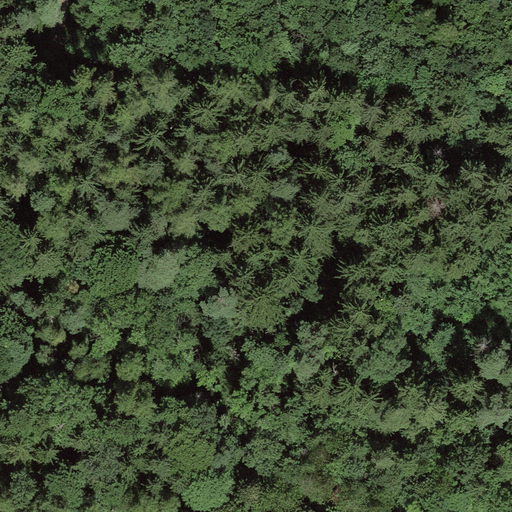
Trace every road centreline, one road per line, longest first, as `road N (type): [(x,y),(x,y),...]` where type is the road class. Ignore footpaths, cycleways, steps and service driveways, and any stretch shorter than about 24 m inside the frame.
road 1 (track): [(511,133),(327,92),(55,68)]
road 2 (track): [(64,0),(55,68),(0,100)]
